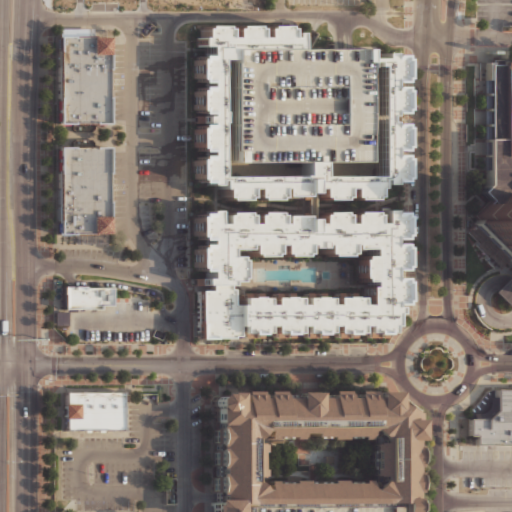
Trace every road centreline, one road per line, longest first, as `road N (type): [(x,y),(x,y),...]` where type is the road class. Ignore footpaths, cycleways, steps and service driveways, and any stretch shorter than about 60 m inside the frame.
road 1 (secondary): [(1,0),(0,366)]
road 2 (secondary): [(26,365),(27,0)]
road 3 (tertiary): [(26,365),(367,363)]
road 4 (tertiary): [(457,334),(447,309),(445,75),(453,0)]
road 5 (tertiary): [(428,0),(418,331)]
road 6 (secondary): [(26,511),(26,365)]
road 7 (secondary): [(0,366),(1,511)]
